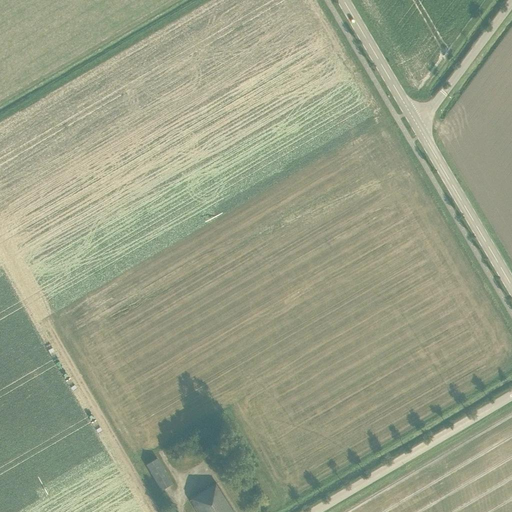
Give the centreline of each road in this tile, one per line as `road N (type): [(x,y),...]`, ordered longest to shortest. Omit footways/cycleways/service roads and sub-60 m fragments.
road 1 (unclassified): [(314,511),(511,395)]
road 2 (tertiary): [(511,286),(416,124)]
road 3 (unclassified): [(416,124),(511,3)]
road 4 (tertiary): [(416,124),(343,0)]
